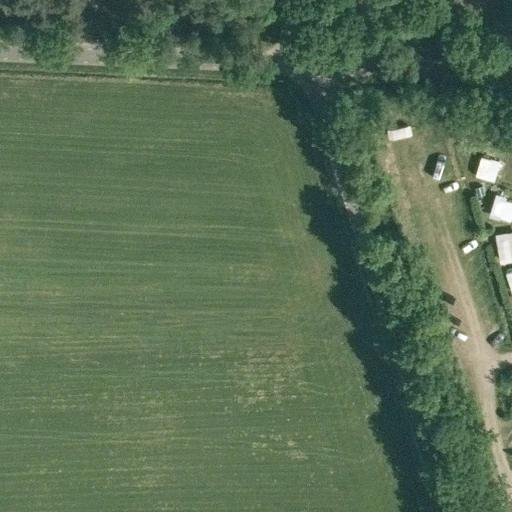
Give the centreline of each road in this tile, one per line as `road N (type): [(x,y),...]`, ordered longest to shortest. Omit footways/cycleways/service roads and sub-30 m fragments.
road 1 (unclassified): [(452,511),(303,68)]
road 2 (unclassified): [(303,68),(0,54)]
road 3 (unclassified): [(511,76),(303,68)]
